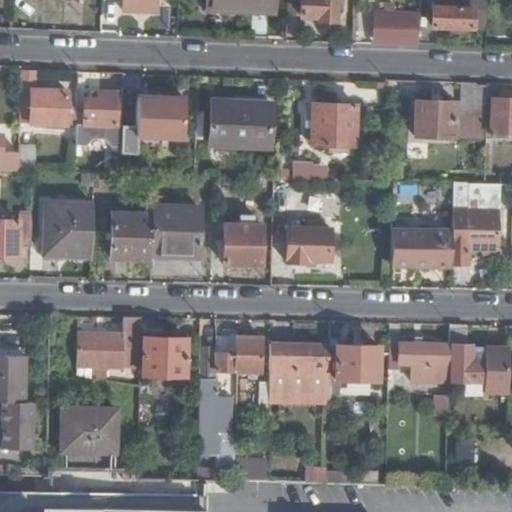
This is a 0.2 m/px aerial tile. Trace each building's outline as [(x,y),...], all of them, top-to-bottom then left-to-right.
[(157,12),(157,0),(124,0),(124,11),(157,12)] [(276,0),(208,0),(208,14),(276,16),(276,0)] [(289,0),(289,16),(319,17),(319,22),(337,22),(338,0),(289,0)] [(475,30),(476,0),(435,0),(434,28),(475,30)] [(376,46),(420,48),(422,14),(377,12),(376,46)] [(34,69),(19,68),(18,125),(67,126),(75,126),(75,116),(67,116),(67,91),(34,91),(34,69)] [(486,86),(465,85),(463,135),(485,136),(486,102),(486,86)] [(494,86),(486,86),(486,102),(490,102),(489,137),(511,137),(511,102),(493,102),(494,86)] [(83,127),(75,126),(74,147),(120,148),(120,128),(117,128),(117,95),(97,94),(97,101),(84,101),(83,127)] [(136,128),(120,128),(120,148),(120,155),(137,156),(137,138),(183,139),(184,98),(137,96),(136,128)] [(458,104),(414,102),(413,138),(457,139),(458,104)] [(270,147),(272,104),(210,103),(211,146),(270,147)] [(354,147),(354,107),(311,105),(310,145),(354,147)] [(0,173),(17,174),(18,153),(0,153),(0,138),(0,137),(0,173)] [(18,153),(17,174),(34,174),(35,143),(18,142),(18,153)] [(294,164),(294,180),(328,181),(328,169),(311,169),(312,164),(294,164)] [(484,174),(484,166),(474,166),(474,185),(482,185),(484,185),(484,174)] [(484,185),(510,185),(511,185),(511,174),(484,174),(484,185)] [(263,192),(264,183),(242,183),(243,192),(263,192)] [(450,233),(449,268),(466,269),(466,252),(466,242),(495,243),(496,212),(465,211),(466,200),(481,201),(482,185),(474,185),(451,184),(450,233)] [(42,255),(90,256),(91,206),(44,206),(42,255)] [(151,216),(151,256),(196,257),(197,210),(152,209),(151,216)] [(110,260),(150,261),(151,256),(151,216),(110,215),(110,260)] [(221,265),(259,266),(260,226),(252,226),(253,218),(236,218),(237,226),(221,225),(221,265)] [(0,259),(18,260),(18,254),(18,224),(0,224),(0,259)] [(18,254),(31,255),(32,224),(18,224),(18,254)] [(327,260),(328,230),(286,230),(285,265),(306,265),(306,260),(327,260)] [(390,231),(389,267),(449,268),(450,233),(390,231)] [(466,242),(466,252),(495,253),(495,243),(466,242)] [(73,370),(137,371),(138,340),(138,333),(138,321),(120,320),(120,336),(74,335),(73,370)] [(138,340),(140,340),(139,372),(138,376),(183,378),(184,341),(165,341),(165,334),(138,333),(138,340)] [(215,365),(254,366),(259,366),(260,340),(215,339),(215,351),(215,365)] [(386,345),(384,404),(394,403),(393,370),(398,366),(412,366),(411,383),(447,385),(448,346),(386,345)] [(265,393),(324,395),(325,370),(320,369),(320,347),(267,346),(266,366),(265,393)] [(324,395),(324,404),(332,404),(332,382),(374,382),(375,348),(325,347),(325,370),(324,395)] [(482,394),(507,395),(508,351),(483,351),(483,364),(470,364),(469,350),(450,349),(448,384),(483,386),(482,394)] [(28,405),(20,405),(21,351),(4,350),(4,357),(0,356),(0,450),(26,451),(28,405)] [(215,351),(198,350),(198,364),(205,364),(205,373),(213,373),(214,373),(215,365),(215,351)] [(198,364),(195,458),(214,459),(213,471),(232,472),(232,466),(233,437),(227,437),(213,437),(214,404),(212,403),(213,373),(205,373),(205,364),(198,364)] [(432,419),(445,420),(446,396),(431,396),(432,419)] [(228,404),(214,404),(213,437),(227,437),(228,404)] [(111,468),(113,412),(58,410),(57,452),(60,452),(59,471),(69,471),(70,478),(120,479),(134,479),(134,469),(111,468)] [(455,462),(474,461),(474,441),(454,442),(455,462)] [(305,465),(305,479),(325,480),(326,465),(305,465)] [(232,466),(232,481),(263,482),(263,466),(232,466)] [(0,511),(59,511),(60,494),(0,493),(0,511)]
